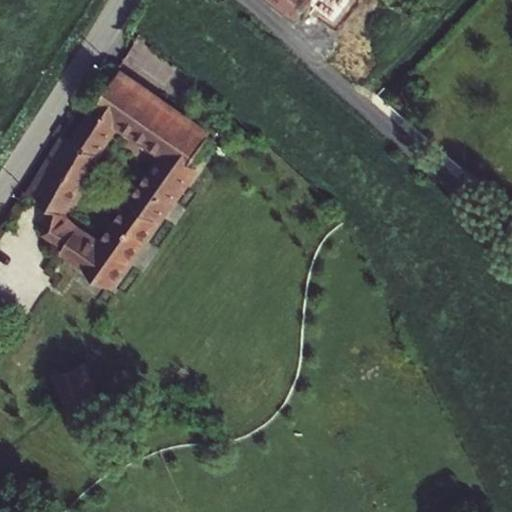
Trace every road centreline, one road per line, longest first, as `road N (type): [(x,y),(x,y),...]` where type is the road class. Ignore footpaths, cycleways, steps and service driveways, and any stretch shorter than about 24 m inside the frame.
road 1 (residential): [(250,0),(511,252)]
road 2 (residential): [(123,0),(0,192)]
